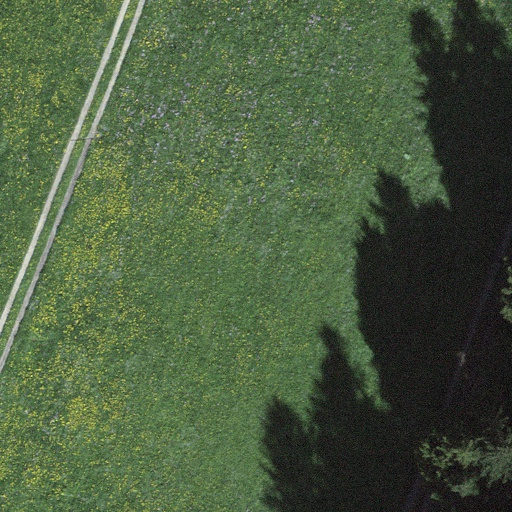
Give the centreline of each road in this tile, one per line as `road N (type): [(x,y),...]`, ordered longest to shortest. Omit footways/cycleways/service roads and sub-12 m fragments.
road 1 (track): [(0,345),(135,0)]
road 2 (track): [(420,511),(511,264)]
